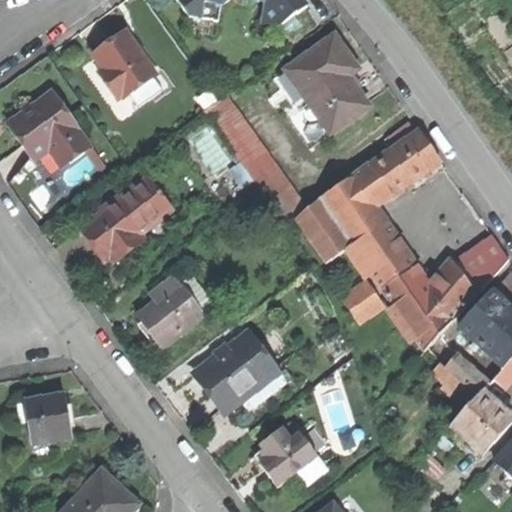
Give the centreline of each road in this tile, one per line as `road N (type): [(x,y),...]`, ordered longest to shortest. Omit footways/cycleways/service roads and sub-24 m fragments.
road 1 (residential): [(215,508),(0,230)]
road 2 (residential): [(357,0),(511,207)]
